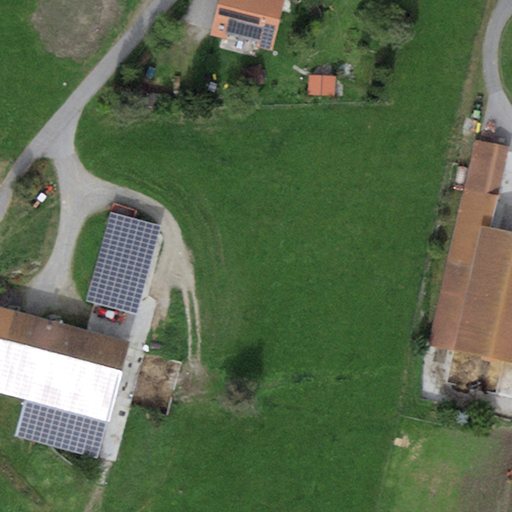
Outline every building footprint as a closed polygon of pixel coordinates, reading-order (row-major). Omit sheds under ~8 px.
[(225,0),(218,29),(269,42),(279,0),(225,0)] [(310,92),(332,94),(334,79),(311,77),(310,92)] [(130,91),(128,100),(142,103),(144,94),(130,91)] [(507,149),(477,142),(432,343),(511,360),(511,253),(481,246),(485,231),(492,197),(496,198),(507,149)] [(157,230),(112,218),(91,295),(136,307),(157,230)] [(511,237),(485,231),(481,246),(511,253),(511,237)] [(125,345),(0,311),(0,386),(28,394),(18,433),(96,454),(119,369),(125,345)]
